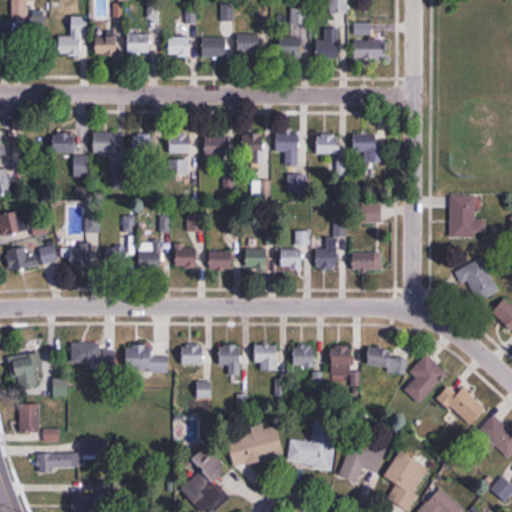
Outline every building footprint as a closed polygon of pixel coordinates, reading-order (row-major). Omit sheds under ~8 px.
[(19,26),(27,26),(26,0),(11,0),(11,19),(3,19),(3,46),(19,46),(19,26)] [(309,25),(309,8),(291,8),(291,37),(280,36),(280,59),(303,59),(303,25),(309,25)] [(46,37),(45,12),(31,12),(32,37),(46,37)] [(71,36),(59,36),(58,56),(88,56),(88,16),(71,16),(71,36)] [(357,24),(357,33),(393,33),(393,24),(357,24)] [(316,40),(316,58),(340,58),(340,29),(326,29),(326,40),(316,40)] [(129,54),(151,54),(151,33),(129,33),(129,54)] [(239,34),(239,56),(262,56),(262,34),(239,34)] [(118,56),(118,35),(96,35),(96,56),(118,56)] [(191,56),(191,36),(170,36),(170,56),(191,56)] [(203,57),(232,57),(232,37),(203,37),(203,57)] [(354,39),(354,58),(387,58),(387,39),(354,39)] [(231,156),(231,131),(206,131),(206,156),(231,156)] [(119,133),(94,133),(94,155),(119,155),(119,133)] [(242,134),(242,153),(266,153),(266,134),(242,134)] [(75,135),(53,135),(53,153),(75,153),(75,135)] [(157,135),(133,135),(133,156),(157,156),(157,135)] [(192,154),(192,135),(169,135),(169,154),(192,154)] [(277,152),(286,152),(286,166),(300,166),(300,135),(277,135),(277,152)] [(364,162),(387,162),(387,146),(379,146),(379,135),(354,135),(354,154),(364,154),(364,162)] [(317,136),(317,155),(340,155),(340,136),(317,136)] [(0,195),(12,193),(8,169),(0,170),(0,195)] [(451,195),(451,238),(476,238),(476,195),(451,195)] [(365,221),(380,222),(381,206),(366,205),(365,221)] [(0,213),(0,233),(28,234),(28,213),(0,213)] [(188,232),(205,232),(205,215),(188,215),(188,232)] [(87,219),(86,249),(71,248),(71,266),(99,266),(99,219),(87,219)] [(36,236),(49,233),(47,222),(33,225),(36,236)] [(281,249),(281,270),(310,270),(310,231),(296,231),(296,249),(281,249)] [(343,268),(342,237),(327,237),(327,249),(317,250),(318,269),(343,268)] [(8,252),(12,272),(58,262),(54,241),(8,252)] [(106,248),(106,270),(129,270),(129,248),(106,248)] [(176,249),(176,268),(199,268),(199,249),(176,249)] [(246,268),(273,268),(273,249),(246,249),(246,268)] [(141,268),(162,268),(162,250),(141,250),(141,268)] [(233,269),(233,251),(211,251),(211,269),(233,269)] [(353,271),(384,271),(384,253),(353,253),(353,271)] [(463,285),(467,283),(477,303),(501,292),(483,256),(455,269),(463,285)] [(511,302),(505,297),(493,313),(511,328),(511,302)] [(102,343),(72,343),(72,365),(117,365),(117,349),(102,349),(102,343)] [(126,345),(126,370),(168,370),(168,354),(153,354),(153,345),(126,345)] [(255,364),(263,364),(263,370),(279,370),(279,345),(255,345),(255,364)] [(181,364),(205,364),(206,346),(182,346),(181,364)] [(219,365),(229,365),(229,375),(242,375),(242,346),(219,346),(219,365)] [(316,366),(316,346),(294,346),(294,366),(316,366)] [(332,376),(353,376),(353,346),(332,346),(332,376)] [(404,375),(409,356),(371,346),(366,365),(404,375)] [(20,390),(41,384),(32,354),(12,360),(20,390)] [(417,377),(406,390),(421,404),(448,373),(427,355),(412,373),(417,377)] [(212,381),(198,381),(198,398),(212,398),(212,381)] [(470,426),(487,407),(461,385),(456,391),(450,386),(438,399),(470,426)] [(508,458),(511,454),(511,430),(495,415),(480,431),(508,458)] [(338,422),(315,419),(313,442),(291,440),(289,464),(333,469),(338,422)] [(236,466),(284,453),(276,426),(228,440),(236,466)] [(44,441),(60,441),(60,428),(44,428),(44,441)] [(47,470),(103,469),(102,438),(80,439),(81,451),(47,452),(47,470)] [(359,482),(363,467),(379,472),(385,455),(351,443),(340,475),(359,482)] [(181,486),(200,511),(208,511),(228,498),(215,480),(229,470),(210,444),(193,456),(203,470),(181,486)] [(408,510),(430,472),(399,454),(385,477),(397,484),(389,498),(408,510)] [(465,511),(467,511),(442,487),(417,511),(465,511)] [(76,491),(77,511),(113,511),(112,489),(76,491)]
